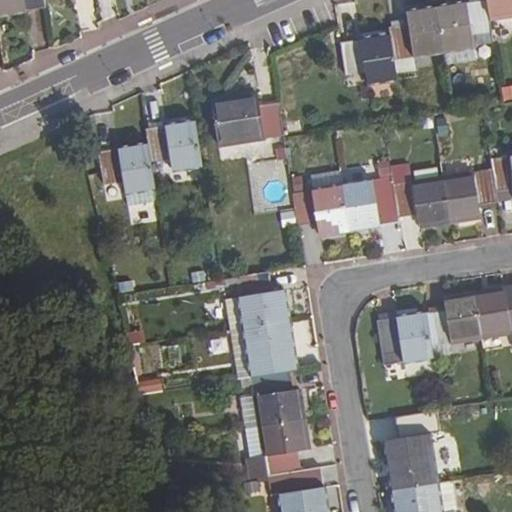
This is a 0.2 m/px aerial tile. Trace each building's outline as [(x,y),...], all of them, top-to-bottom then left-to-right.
[(43,0),(0,0),(0,16),(45,9),(43,0)] [(488,18),(484,0),(477,0),(436,6),(443,51),(472,46),(470,35),(490,31),(488,18)] [(511,14),(511,0),(484,0),(488,18),(511,14)] [(443,51),(436,6),(405,11),(406,23),(387,27),(388,34),(394,71),(410,69),(409,56),(443,51)] [(394,71),(388,34),(341,43),(346,75),(364,72),(367,83),(395,77),(394,71)] [(283,136),(278,103),(259,106),(256,96),(211,103),(218,147),(283,136)] [(203,165),(195,120),(145,129),(147,144),(150,161),(169,159),(172,170),(203,165)] [(150,161),(147,144),(97,152),(102,185),(124,182),(126,193),(151,189),(155,188),(150,161)] [(511,155),(489,159),(491,169),(495,193),(511,190),(511,155)] [(379,179),(391,177),(389,164),(377,166),(379,179)] [(495,193),(491,169),(441,177),(449,221),(478,217),(476,205),(496,201),(495,193)] [(449,221),(441,177),(411,182),(410,175),(391,177),(397,216),(417,213),(419,226),(449,221)] [(397,216),(391,177),(379,179),(341,186),(348,230),(377,224),(398,220),(397,216)] [(348,230),(341,186),(292,194),(297,227),(316,224),(318,234),(348,230)] [(153,201),(151,189),(126,193),(128,205),(153,201)] [(496,201),(511,199),(511,190),(495,193),(496,201)] [(272,292),(268,271),(235,277),(239,298),(244,328),(288,321),(283,291),(272,292)] [(511,298),(506,300),(504,291),(474,296),(480,338),(511,332),(511,298)] [(480,338),(474,296),(444,301),(446,310),(425,313),(430,346),(447,343),(480,338)] [(244,328),(239,298),(225,300),(229,331),(244,328)] [(430,346),(425,313),(374,321),(381,365),(432,357),(430,346)] [(295,370),(288,321),(244,328),(248,358),(250,377),(289,371),(295,370)] [(248,358),(244,328),(229,331),(234,360),(248,358)] [(449,355),(447,343),(430,346),(432,357),(449,355)] [(292,389),(289,371),(250,377),(259,426),(303,420),(298,389),(292,389)] [(307,449),(303,420),(259,426),(265,466),(267,476),(301,471),(297,450),(307,449)] [(265,466),(259,426),(246,428),(254,468),(265,466)] [(437,482),(429,434),(384,441),(392,490),(437,482)] [(328,511),(321,468),(308,469),(301,471),(267,476),(270,496),(279,494),(281,511),(328,511)] [(444,511),(441,511),(437,482),(392,490),(395,511),(452,511),(444,511)]
